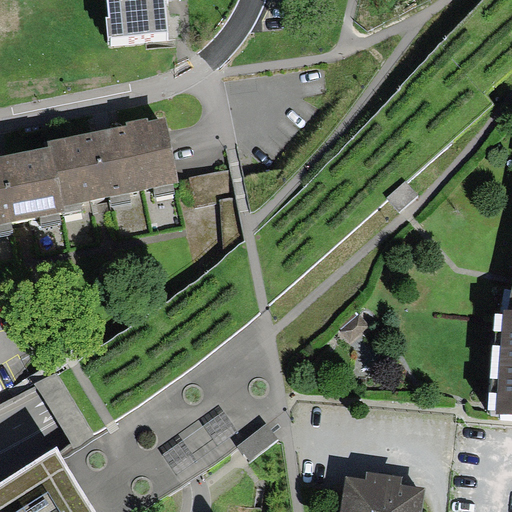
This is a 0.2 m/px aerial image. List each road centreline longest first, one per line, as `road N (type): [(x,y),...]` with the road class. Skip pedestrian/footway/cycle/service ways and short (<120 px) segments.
road 1 (primary): [(78,405),(250,287),(511,29)]
road 2 (residential): [(247,0),(218,62),(167,82),(0,120)]
